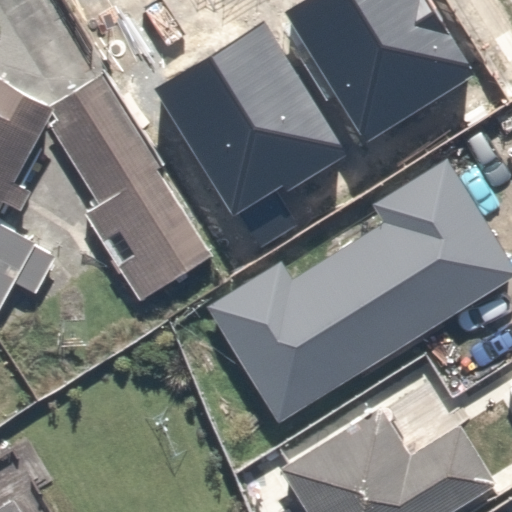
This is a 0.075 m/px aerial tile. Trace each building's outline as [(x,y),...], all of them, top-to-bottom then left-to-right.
[(89,58),(62,74),(40,131),(82,205),(68,213),(119,302),(209,251),(186,212),(236,183),(201,122),(232,105),(177,8),(89,58)] [(40,96),(0,73),(0,283),(4,277),(29,291),(47,258),(0,231),(0,215),(20,179),(1,168),(40,96)] [(371,206),(194,307),(259,420),(505,279),(428,144),(359,184),(371,206)] [(279,192),(210,233),(232,270),(301,229),(279,192)] [(511,369),(493,381),(511,413),(511,369)] [(367,412),(275,472),(298,511),(428,511),(486,478),(449,418),(391,453),(367,412)] [(4,511),(0,504),(0,511),(40,511),(34,500),(12,511),(4,511)]
